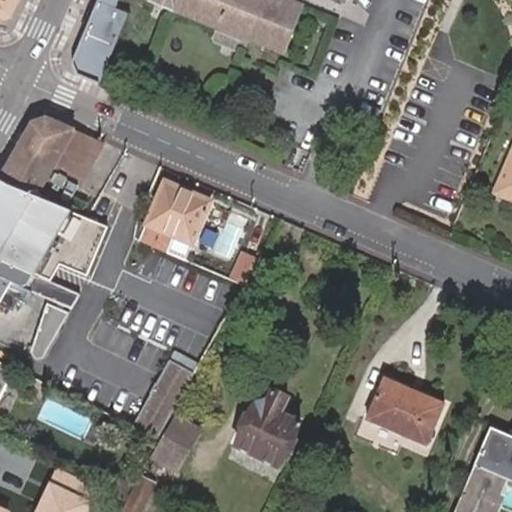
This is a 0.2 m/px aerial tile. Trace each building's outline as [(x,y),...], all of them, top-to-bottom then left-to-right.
[(0,0),(0,22),(11,19),(19,0),(0,0)] [(23,0),(19,0),(11,19),(17,17),(18,14),(21,6),(23,0)] [(98,84),(128,12),(114,6),(117,0),(97,0),(72,63),(76,74),(98,84)] [(283,0),(150,0),(248,43),(249,40),(281,55),(300,7),(283,0)] [(0,31),(13,25),(17,17),(11,19),(0,22),(0,31)] [(66,209),(106,142),(46,116),(34,122),(0,179),(0,180),(10,185),(37,196),(66,209)] [(511,141),(491,190),(511,199),(511,141)] [(0,204),(10,185),(0,180),(0,204)] [(188,259),(212,203),(166,183),(141,240),(188,259)] [(37,196),(10,185),(0,204),(0,260),(28,272),(46,279),(52,261),(60,264),(87,275),(110,227),(96,222),(73,212),(66,209),(37,196)] [(242,249),(230,275),(248,283),(260,257),(242,249)] [(20,287),(71,309),(81,293),(51,281),(46,279),(28,272),(0,260),(0,302),(9,307),(20,287)] [(51,281),(60,264),(52,261),(46,279),(51,281)] [(48,349),(58,331),(59,330),(69,313),(47,303),(37,332),(37,333),(37,334),(37,335),(37,336),(37,337),(38,337),(38,338),(38,339),(39,339),(39,340),(48,349)] [(37,332),(32,348),(32,354),(35,358),(43,358),(48,349),(39,340),(39,339),(38,339),(38,338),(38,337),(37,337),(37,336),(37,335),(37,334),(37,333),(37,332)] [(0,362),(0,397),(14,369),(0,362)] [(150,434),(175,446),(207,377),(182,365),(150,434)] [(42,394),(47,385),(34,379),(30,388),(42,394)] [(419,400),(420,396),(396,387),(382,430),(442,451),(457,408),(431,399),(429,404),(419,400)] [(40,399),(42,394),(30,388),(27,393),(40,399)] [(271,406),(253,447),(297,466),(316,420),(296,411),(303,396),(287,389),(282,401),(271,406)] [(431,399),(420,396),(419,400),(429,404),(431,399)] [(197,476),(215,434),(190,423),(171,464),(197,476)] [(511,511),(511,425),(507,424),(495,461),(503,464),(498,482),(490,480),(479,511),(511,511)] [(495,461),(490,480),(498,482),(503,464),(495,461)] [(114,496),(121,482),(115,479),(108,493),(114,496)] [(151,496),(121,482),(114,496),(120,499),(139,508),(144,511),(151,496)] [(147,511),(165,511),(175,493),(159,486),(147,511)] [(137,511),(139,508),(120,499),(114,511),(137,511)]
